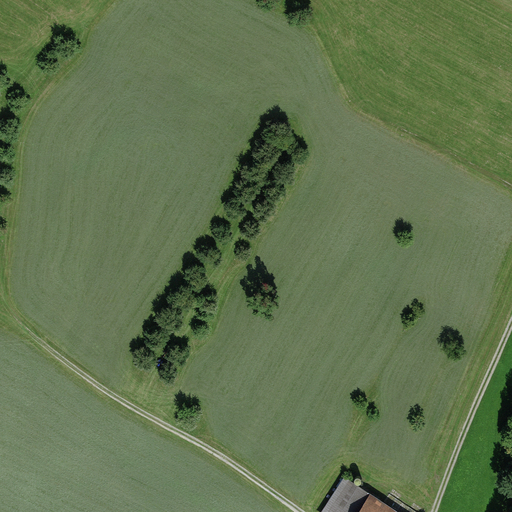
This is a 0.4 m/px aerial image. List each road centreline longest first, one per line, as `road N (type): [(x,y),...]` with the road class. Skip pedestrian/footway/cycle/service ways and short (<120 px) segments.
road 1 (track): [(23,325),(78,371),(301,511)]
road 2 (track): [(511,324),(436,511)]
road 3 (track): [(405,129),(511,185)]
